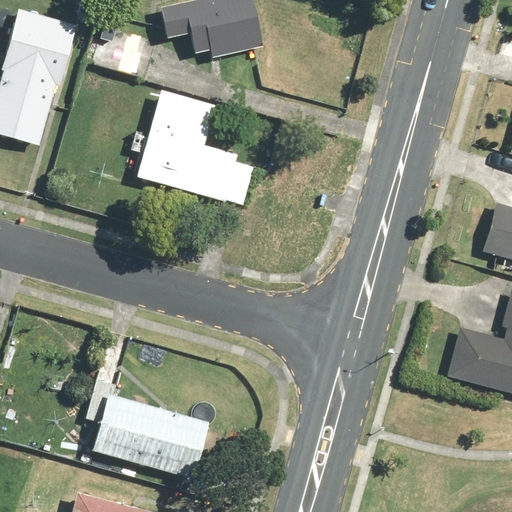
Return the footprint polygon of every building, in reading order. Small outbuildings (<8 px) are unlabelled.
[(179,33),(184,53),(202,49),(204,58),(260,45),(249,0),(190,0),(150,9),(156,39),(179,33)] [(67,24),(15,9),(0,60),(0,138),(31,147),(67,24)] [(144,35),(98,23),(87,65),(133,77),(144,35)] [(193,142),(202,103),(151,91),(131,179),(239,205),(250,155),(193,142)] [(511,116),(503,146),(511,148),(511,116)] [(511,212),(492,205),(477,251),(511,262),(511,212)] [(492,339),(455,327),(439,376),(511,398),(511,292),(507,291),(492,339)] [(207,428),(103,391),(81,454),(185,491),(207,428)] [(155,511),(72,490),(66,511),(155,511)]
